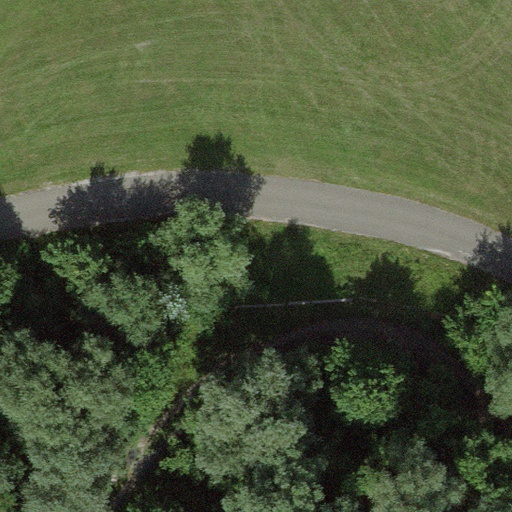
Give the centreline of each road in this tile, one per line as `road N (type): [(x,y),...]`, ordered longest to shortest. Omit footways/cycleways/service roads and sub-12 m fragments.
road 1 (track): [(511,451),(469,385),(382,324),(275,323),(190,387),(81,511)]
road 2 (track): [(511,271),(419,226),(151,196),(0,226)]
